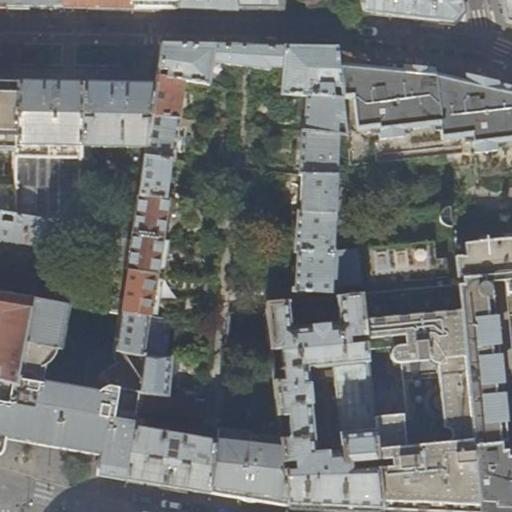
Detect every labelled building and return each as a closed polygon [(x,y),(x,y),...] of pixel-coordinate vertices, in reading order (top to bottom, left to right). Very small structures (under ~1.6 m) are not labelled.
[(62,0),(62,8),(76,8),(109,8),(133,9),(131,0),(62,0)] [(131,0),(133,9),(151,9),(177,10),(177,0),(131,0)] [(177,0),(177,10),(205,10),(238,10),(235,0),(177,0)] [(235,0),(238,10),(258,11),(286,11),(283,0),(235,0)] [(358,0),(283,0),(286,11),(321,12),(362,13),(358,0)] [(459,0),(358,0),(362,13),(399,17),(452,23),(462,12),(459,0)] [(511,0),(500,0),(504,15),(511,18),(511,0)] [(281,69),(282,46),(249,46),(244,45),(190,45),(162,44),(156,79),(183,83),(208,87),(211,66),(240,69),(242,69),(253,70),(269,71),(269,68),(281,69)] [(312,46),(282,46),(281,69),(280,95),(306,97),(341,99),(338,60),(336,46),(312,46)] [(398,163),(388,64),(362,62),(338,60),(341,99),(345,134),(348,168),(398,163)] [(442,134),(437,69),(410,66),(388,64),(398,163),(445,158),(442,134)] [(511,87),(500,84),(499,82),(488,79),(466,74),(465,76),(437,69),(442,134),(445,158),(453,157),(454,169),(474,167),(476,181),(487,192),(491,195),(497,196),(500,196),(508,195),(511,194),(511,193),(511,87)] [(178,120),(183,83),(156,79),(155,84),(151,116),(178,120)] [(0,212),(11,214),(14,215),(16,82),(0,81),(0,212)] [(33,82),(16,82),(14,215),(43,219),(81,225),(81,162),(81,83),(70,83),(33,82)] [(118,84),(81,83),(81,162),(92,162),(92,149),(146,150),(151,116),(155,84),(118,84)] [(345,134),(341,99),(306,97),(303,132),(338,134),(345,134)] [(180,120),(178,120),(151,116),(146,150),(145,157),(172,161),(175,161),(180,120)] [(337,177),(338,134),(303,132),(301,131),(298,175),(302,175),(307,176),(337,177)] [(172,161),(145,157),(139,196),(166,199),(172,161)] [(336,214),(337,177),(307,176),(302,175),(301,212),(336,214)] [(168,199),(166,199),(139,196),(138,195),(132,234),(132,235),(162,238),(168,199)] [(479,511),(453,257),(448,208),(403,211),(405,238),(357,242),(356,242),(356,243),(356,249),(360,285),(361,295),(366,355),(397,351),(397,353),(396,353),(394,354),(393,355),(392,356),(392,358),(392,359),(392,361),(393,363),(395,365),(396,365),(398,366),(404,419),(373,423),(381,511),(410,511),(479,511)] [(334,250),(336,214),(301,212),(298,212),(295,251),(298,251),(295,291),(333,294),(333,288),(360,285),(356,249),(334,250)] [(345,213),(347,244),(356,243),(356,242),(357,242),(354,217),(352,217),(352,213),(345,213)] [(0,381),(15,384),(29,298),(0,293),(0,241),(38,248),(43,219),(14,215),(11,214),(9,224),(0,222),(0,381)] [(156,276),(162,238),(132,235),(126,273),(156,276)] [(511,511),(511,451),(507,320),(511,319),(511,238),(507,238),(483,241),(465,245),(467,256),(453,257),(479,511),(511,511)] [(149,316),(156,276),(126,273),(120,312),(122,312),(148,315),(149,316)] [(338,324),(292,329),(289,302),(266,304),(266,310),(286,506),(318,508),(355,509),(381,511),(373,423),(366,355),(361,295),(335,297),(338,324)] [(66,303),(29,298),(15,384),(5,440),(53,448),(100,456),(110,389),(108,385),(106,385),(104,386),(103,386),(101,388),(99,389),(97,392),(97,394),(52,386),(52,388),(40,386),(43,368),(45,366),(46,365),(48,363),(50,361),(52,358),(53,355),(54,352),(55,349),(55,347),(60,348),(66,303)] [(266,310),(246,312),(228,313),(219,403),(215,440),(209,494),(244,499),(286,506),(266,310)] [(142,354),(148,315),(122,312),(116,351),(142,354)] [(146,354),(142,354),(116,351),(115,356),(117,362),(103,372),(108,385),(110,389),(140,394),(140,392),(146,354)] [(171,357),(146,354),(140,392),(166,395),(171,357)] [(5,440),(15,384),(0,381),(0,455),(2,453),(3,451),(5,440)] [(140,394),(110,389),(100,456),(97,476),(99,476),(99,475),(110,477),(127,479),(140,394)] [(204,401),(166,395),(140,392),(140,394),(127,479),(127,480),(163,486),(204,493),(209,494),(215,440),(208,439),(199,437),(199,438),(157,430),(161,408),(203,415),(204,401)]
